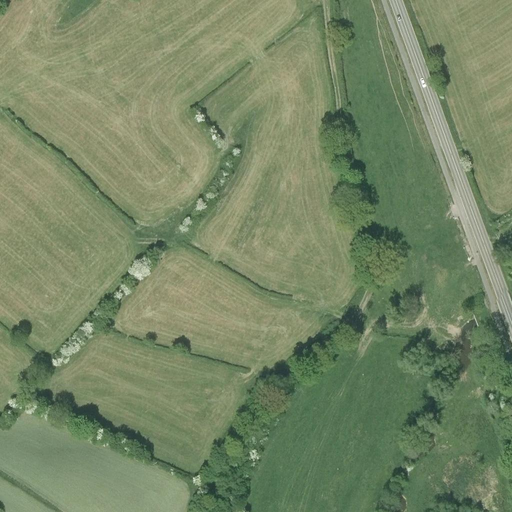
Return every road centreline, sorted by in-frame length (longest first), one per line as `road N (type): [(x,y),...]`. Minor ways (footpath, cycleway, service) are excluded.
road 1 (secondary): [(394,0),(511,324)]
road 2 (track): [(324,0),(342,165),(370,264),(359,307)]
road 3 (track): [(359,307),(233,433),(208,511)]
